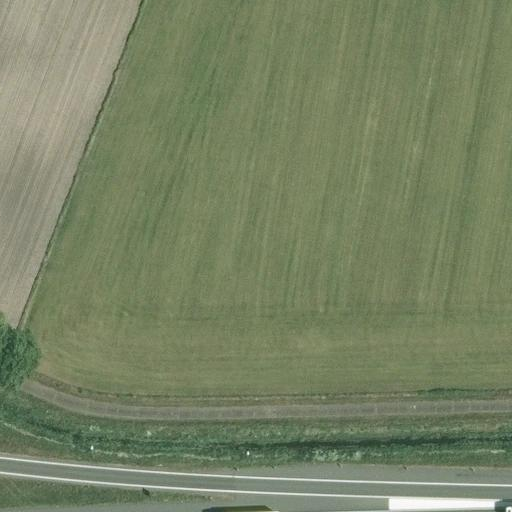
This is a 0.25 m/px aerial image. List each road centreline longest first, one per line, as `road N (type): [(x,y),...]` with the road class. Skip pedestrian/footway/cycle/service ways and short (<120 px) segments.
road 1 (unclassified): [(511,406),(109,411),(0,374)]
road 2 (motorway): [(493,511),(0,466)]
